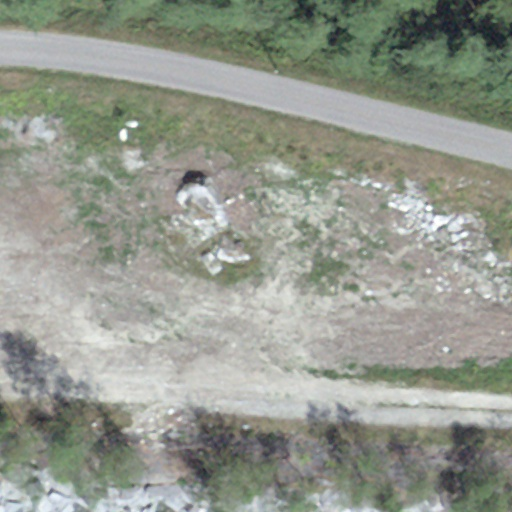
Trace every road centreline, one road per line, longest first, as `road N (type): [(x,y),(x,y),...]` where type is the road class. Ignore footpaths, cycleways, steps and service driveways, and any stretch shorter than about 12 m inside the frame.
road 1 (unclassified): [(511,153),(149,66),(0,47)]
road 2 (track): [(0,387),(511,420)]
